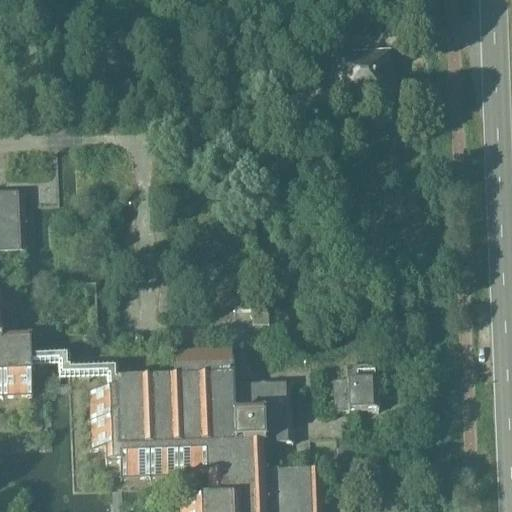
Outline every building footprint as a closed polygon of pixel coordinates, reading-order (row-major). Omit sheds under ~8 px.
[(185,29),(149,30),(150,53),(186,52),(185,29)] [(14,38),(0,38),(0,72),(15,72),(14,38)] [(186,52),(150,53),(151,75),(187,73),(186,52)] [(331,74),(334,113),(393,109),(389,54),(332,58),(333,74),(331,74)] [(187,73),(151,75),(152,96),(188,95),(187,73)] [(188,95),(152,96),(153,118),(189,116),(188,95)] [(21,103),(0,104),(0,126),(22,126),(21,103)] [(323,107),(293,109),(294,128),(324,126),(323,107)] [(189,116),(153,118),(153,139),(189,138),(189,116)] [(22,126),(0,126),(0,148),(22,148),(22,126)] [(189,138),(153,139),(154,161),(190,160),(189,138)] [(22,148),(0,148),(0,171),(23,171),(22,148)] [(190,160),(154,161),(155,183),(191,181),(190,160)] [(191,181),(155,183),(156,204),(192,203),(191,181)] [(192,203),(156,204),(157,227),(188,226),(193,225),(193,223),(192,203)] [(218,222),(196,223),(197,237),(218,237),(218,222)] [(193,225),(188,226),(189,238),(197,237),(196,223),(193,223),(193,225)] [(219,251),(196,252),(198,287),(220,286),(219,251)] [(196,252),(175,253),(176,288),(198,287),(196,252)] [(175,253),(153,254),(154,288),(176,288),(175,253)] [(132,254),(109,255),(110,290),(133,289),(132,254)] [(153,254),(132,254),(133,289),(154,288),(153,254)] [(331,372),(332,396),(333,416),(378,415),(376,370),(331,372)] [(324,511),(323,473),(264,476),(265,504),(179,508),(178,511),(324,511)]
